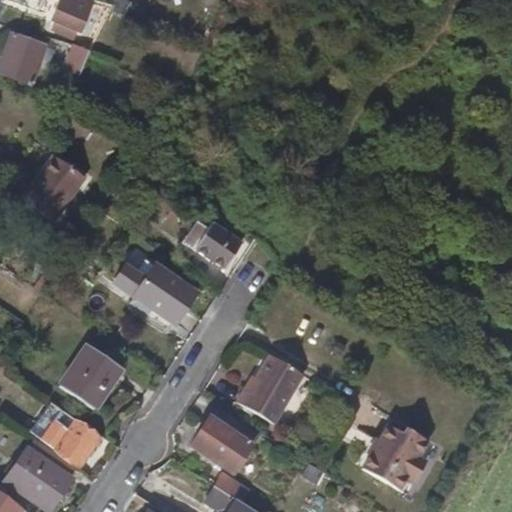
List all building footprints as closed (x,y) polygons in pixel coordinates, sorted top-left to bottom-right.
[(78,29),(90,0),(56,0),(49,17),(78,29)] [(0,72),(31,83),(44,45),(12,34),(0,70),(0,72)] [(79,75),(90,52),(71,46),(63,70),(79,75)] [(49,159),(20,205),(21,205),(31,190),(45,198),(34,214),(53,227),(82,181),(49,159)] [(141,182),(124,173),(117,184),(133,194),(141,182)] [(21,205),(34,214),(45,198),(31,190),(21,205)] [(121,217),(103,204),(98,212),(116,224),(121,217)] [(208,225),(204,231),(193,223),(179,243),(220,270),(237,245),(208,225)] [(183,284),(142,255),(121,287),(122,288),(148,306),(162,315),(183,284)] [(143,313),(148,306),(122,288),(118,295),(143,313)] [(33,343),(17,332),(9,344),(26,354),(33,343)] [(26,354),(9,344),(1,356),(0,357),(0,365),(12,373),(26,354)] [(94,411),(121,371),(87,347),(60,388),(94,411)] [(301,376),(267,357),(253,381),(247,390),(244,388),(234,404),(272,426),(301,376)] [(247,390),(253,381),(249,379),(244,388),(247,390)] [(254,436),(221,415),(214,425),(206,420),(190,446),(231,473),(254,436)] [(78,466),(97,437),(72,420),(53,450),(78,466)] [(434,446),(390,421),(386,425),(361,470),(406,496),(434,446)] [(47,511),(77,469),(49,449),(19,493),(47,511)] [(213,486),(238,502),(245,492),(219,476),(213,486)] [(254,511),(238,502),(213,486),(203,501),(221,511),(254,511)] [(19,511),(21,510),(0,495),(0,511),(19,511)]
